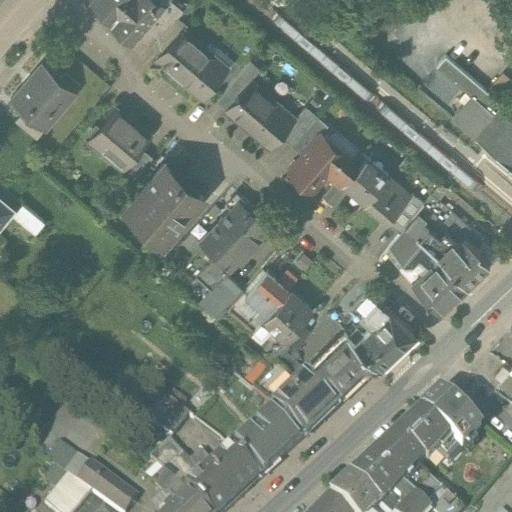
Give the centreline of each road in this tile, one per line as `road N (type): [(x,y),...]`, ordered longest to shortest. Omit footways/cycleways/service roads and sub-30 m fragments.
road 1 (residential): [(48,2),(449,343)]
road 2 (tertiary): [(434,357),(270,511)]
